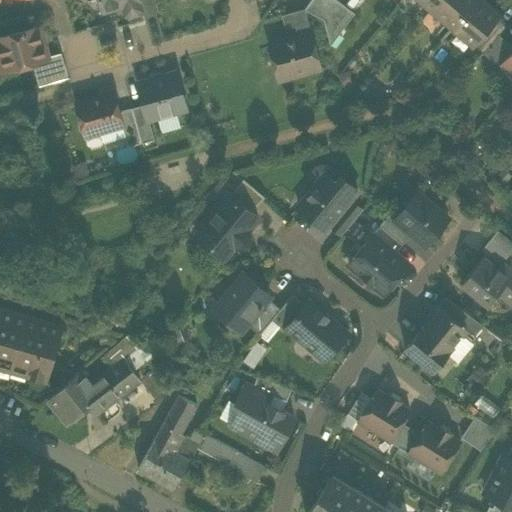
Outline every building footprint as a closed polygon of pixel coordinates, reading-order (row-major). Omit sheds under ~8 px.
[(98,0),(101,9),(123,3),(125,14),(129,16),(140,13),(142,9),(139,0),(98,0)] [(310,0),(304,8),(317,15),(327,0),(310,0)] [(323,19),(326,27),(343,3),(338,0),(327,0),(317,15),(323,19)] [(474,0),(437,0),(431,8),(453,26),(474,0)] [(500,14),(483,0),(474,0),(453,26),(474,44),(497,17),(500,14)] [(354,12),(343,3),(326,27),(330,44),(331,44),(354,12)] [(312,33),(304,8),(281,14),(285,28),(295,25),(298,36),(310,32),(310,33),(312,33)] [(474,44),(483,52),(499,34),(506,25),(497,17),(474,44)] [(4,52),(8,67),(34,60),(47,56),(39,24),(0,34),(0,51),(0,53),(4,52)] [(293,74),(297,76),(303,74),(305,70),(320,66),(310,33),(310,32),(298,36),(269,44),(277,72),(290,68),(292,74),(293,74)] [(511,48),(511,45),(499,34),(483,52),(499,66),(502,63),(501,62),(511,48)] [(502,63),(511,71),(511,48),(501,62),(502,63)] [(4,68),(8,67),(4,52),(0,53),(4,68)] [(34,60),(40,81),(69,73),(63,52),(47,56),(34,60)] [(143,103),(147,119),(149,118),(186,108),(175,70),(137,80),(143,103)] [(85,134),(101,130),(122,124),(123,123),(119,110),(114,91),(76,101),(80,117),(78,122),(79,128),(84,131),(85,134)] [(143,103),(131,106),(141,141),(154,138),(149,118),(147,119),(143,103)] [(128,145),(141,141),(131,106),(119,110),(123,123),(122,124),(128,145)] [(103,138),(101,130),(85,134),(88,143),(91,145),(101,142),(103,138)] [(303,179),(312,187),(325,171),(337,181),(341,176),(344,172),(333,163),(316,163),(303,179)] [(298,204),(326,227),(330,223),(350,198),(357,189),(341,176),(337,181),(325,171),(312,187),(298,204)] [(230,192),(252,210),(265,195),(243,177),(230,192)] [(209,242),(224,255),(258,215),(252,210),(230,192),(197,232),(198,233),(201,230),(212,239),(209,242)] [(411,231),(425,243),(448,216),(420,193),(398,220),(397,220),(411,231)] [(330,223),(342,233),(362,208),(350,198),(330,223)] [(389,212),(379,223),(402,242),(411,231),(397,220),(398,220),(389,212)] [(394,251),(402,242),(379,223),(372,232),(394,251)] [(485,251),(499,262),(501,260),(502,261),(511,247),(511,241),(497,229),(481,248),(485,251)] [(198,233),(209,242),(212,239),(201,230),(198,233)] [(351,264),(381,290),(386,290),(406,265),(406,261),(394,251),(372,232),(371,232),(349,259),(351,264)] [(485,251),(482,255),(495,266),(499,262),(485,251)] [(501,260),(499,262),(495,266),(482,255),(461,280),(489,303),(499,291),(511,301),(511,269),(502,262),(502,261),(501,260)] [(222,313),(241,329),(247,321),(268,296),(270,293),(243,270),(219,299),(227,306),(222,313)] [(292,292),(280,307),(272,317),(285,327),(286,326),(286,325),(305,302),(292,292)] [(260,331),(272,317),(280,307),(268,296),(247,321),(260,331)] [(461,330),(471,337),(472,336),(482,323),(445,296),(438,304),(454,316),(451,320),(463,329),(461,330)] [(286,326),(319,353),(331,339),(336,343),(347,330),(309,298),(305,302),(286,325),(286,326)] [(406,346),(430,367),(461,330),(463,329),(451,320),(454,316),(438,304),(420,325),(423,327),(406,346)] [(0,364),(11,368),(27,314),(0,306),(0,364)] [(62,325),(27,314),(11,368),(46,379),(62,325)] [(125,356),(133,366),(152,353),(142,336),(128,332),(105,351),(115,364),(125,356)] [(49,398),(68,420),(92,402),(97,408),(140,376),(133,366),(125,356),(115,364),(93,381),(83,369),(49,398)] [(140,376),(149,388),(170,372),(162,360),(140,376)] [(149,388),(157,399),(179,383),(170,372),(149,388)] [(271,393),(286,399),(291,386),(257,374),(253,385),(270,395),(271,393)] [(261,434),(279,444),(294,416),(267,401),(270,395),(253,385),(246,381),(235,401),(241,405),(231,423),(259,439),(261,434)] [(357,418),(391,439),(410,408),(399,402),(401,399),(388,391),(387,394),(377,387),(372,395),(357,418)] [(347,412),(357,418),(372,395),(362,389),(347,412)] [(179,393),(155,437),(174,449),(177,451),(186,435),(180,432),(197,403),(179,393)] [(463,437),(481,449),(494,427),(490,424),(476,415),(463,437)] [(408,450),(441,470),(460,440),(450,433),(451,431),(439,423),(437,425),(427,419),(408,450)] [(194,428),(189,436),(199,441),(204,433),(203,433),(194,428)] [(204,431),(203,433),(204,433),(199,441),(197,445),(219,457),(226,443),(204,431)] [(197,445),(199,441),(189,436),(187,434),(186,435),(177,451),(174,449),(158,478),(174,487),(190,458),(197,445)] [(158,478),(174,449),(155,437),(138,467),(158,478)] [(219,457),(239,468),(246,455),(226,443),(219,457)] [(239,468),(257,479),(265,465),(246,455),(239,468)] [(511,459),(503,455),(493,477),(498,479),(490,494),(496,497),(511,504),(511,459)] [(307,511),(394,511),(332,473),(327,481),(307,511)] [(485,491),(490,494),(498,479),(493,477),(485,491)] [(484,511),(511,511),(511,504),(496,497),(492,505),(489,504),(484,511)]
